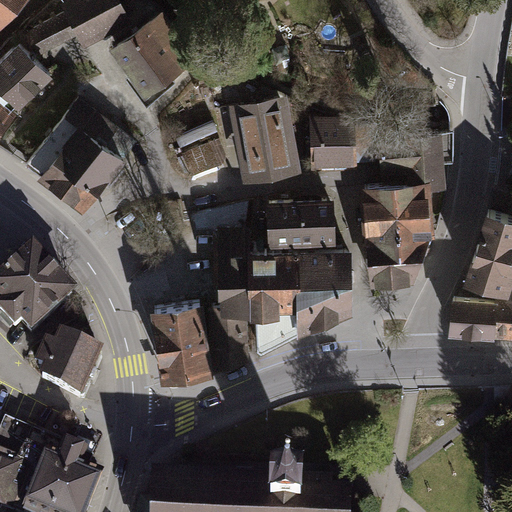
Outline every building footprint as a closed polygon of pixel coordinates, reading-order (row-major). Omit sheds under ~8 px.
[(0,0),(0,22),(4,25),(23,0),(0,0)] [(123,0),(63,0),(62,1),(67,10),(29,30),(41,53),(81,33),(86,42),(133,18),(123,0)] [(197,58),(161,8),(108,47),(129,75),(125,77),(146,105),(175,81),(171,77),(197,58)] [(54,75),(21,41),(0,64),(0,133),(19,112),(13,107),(16,104),(21,108),(54,75)] [(223,57),(207,58),(215,105),(229,103),(279,93),(223,57)] [(279,93),(229,103),(243,179),(300,169),(286,92),(279,93)] [(78,97),(28,163),(41,173),(38,178),(84,211),(136,141),(78,97)] [(352,114),(310,116),(313,166),(354,163),(354,159),(375,158),(373,119),(352,120),(352,114)] [(428,181),(429,188),(446,188),(444,162),(453,161),(451,130),(378,135),(382,175),(410,172),(411,182),(428,181)] [(219,136),(182,151),(192,175),(224,162),(226,152),(219,136)] [(411,182),(359,186),(363,240),(368,239),(372,285),(411,282),(432,226),(429,188),(428,181),(411,182)] [(332,200),(268,202),(269,243),(333,241),(332,200)] [(511,218),(486,211),(463,281),(509,295),(511,284),(511,218)] [(250,317),(249,252),(249,226),(216,226),(219,304),(219,314),(248,317),(250,317)] [(351,313),(349,249),(294,251),(296,334),(351,313)] [(81,297),(37,250),(0,284),(0,300),(6,307),(0,311),(0,315),(18,335),(25,328),(35,339),(81,297)] [(296,334),(294,251),(249,252),(250,317),(255,317),(256,349),(260,352),(296,334)] [(511,284),(509,295),(507,299),(497,298),(497,300),(494,335),(511,337),(511,284)] [(494,335),(497,300),(452,296),(449,332),(494,335)] [(200,301),(150,308),(160,380),(210,373),(200,301)] [(219,304),(208,305),(213,370),(247,360),(248,317),(219,314),(219,304)] [(105,355),(63,335),(57,348),(49,344),(38,368),(46,372),(41,382),(84,401),(105,355)] [(0,509),(8,511),(26,511),(42,473),(19,463),(36,429),(5,417),(0,429),(0,509)] [(19,463),(42,473),(26,511),(93,511),(104,485),(82,474),(92,453),(36,429),(19,463)] [(273,474),(153,470),(153,491),(146,490),(139,492),(135,504),(134,510),(134,511),(352,511),(354,487),(334,486),(334,477),(304,476),(304,469),(273,468),(273,474)]
